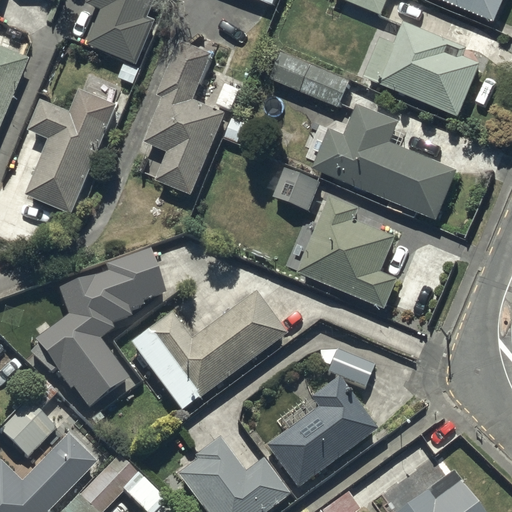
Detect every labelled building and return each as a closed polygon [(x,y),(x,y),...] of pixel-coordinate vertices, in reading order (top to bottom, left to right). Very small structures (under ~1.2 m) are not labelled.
[(90,47),(139,68),(158,23),(151,20),(159,0),(92,0),(90,6),(104,13),(90,47)] [(253,0),(276,8),(279,0),(253,0)] [(339,0),(383,18),(390,0),(339,0)] [(435,0),(498,26),(508,0),(435,0)] [(367,82),(462,120),(484,68),(466,60),(470,51),(407,26),(398,48),(383,42),(367,82)] [(158,184),(194,199),(228,116),(196,103),(215,57),(183,44),(160,99),(166,101),(147,146),(170,155),(158,184)] [(0,132),(29,62),(0,50),(0,132)] [(273,82),(341,111),(353,83),(284,55),(273,82)] [(121,80),(135,86),(141,71),(127,65),(121,80)] [(228,86),(219,107),(233,113),(242,92),(228,86)] [(29,199),(75,218),(121,109),(83,93),(73,115),(44,103),(32,134),(52,143),(29,199)] [(316,173),(440,224),(460,174),(393,147),(402,125),(360,108),(347,139),(332,133),(316,173)] [(227,139),(241,144),(248,126),(234,121),(227,139)] [(277,200),(312,214),(323,185),(288,172),(277,200)] [(363,212),(333,199),(300,277),(388,314),(401,283),(384,276),(399,240),(358,223),(363,212)] [(89,412),(129,382),(101,343),(115,333),(112,328),(132,321),(130,314),(145,308),(144,305),(166,297),(151,253),(106,268),(108,275),(59,292),(69,319),(35,344),(71,394),(74,391),(89,412)] [(182,416),(287,338),(256,296),(192,344),(172,317),(131,348),(182,416)] [(328,376),(366,392),(375,369),(338,354),(328,376)] [(378,435),(339,382),(311,403),(318,412),(266,451),(298,493),(378,435)] [(1,434),(28,461),(57,432),(29,405),(1,434)] [(0,511),(53,511),(98,468),(69,439),(22,486),(1,465),(0,465),(0,511)] [(272,511),(291,499),(264,463),(246,476),(220,442),(195,460),(198,464),(178,479),(203,511),(272,511)] [(67,511),(107,511),(124,495),(141,511),(160,511),(167,505),(120,459),(67,511)] [(480,511),(453,477),(406,511),(480,511)] [(359,511),(348,496),(326,511),(359,511)]
